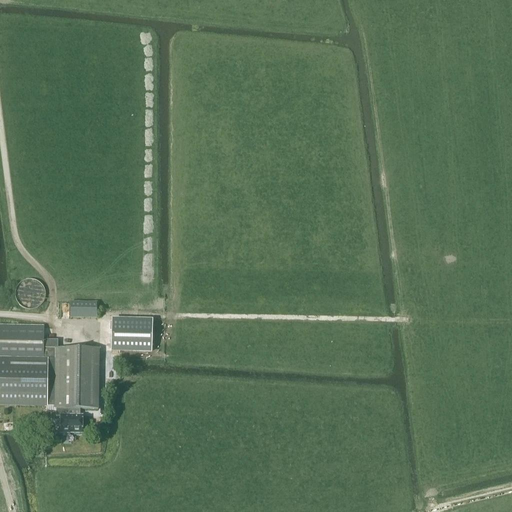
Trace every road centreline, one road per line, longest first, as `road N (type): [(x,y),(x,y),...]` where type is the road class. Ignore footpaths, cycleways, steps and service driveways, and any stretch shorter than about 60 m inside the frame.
road 1 (track): [(0,314),(104,324),(113,314),(407,320)]
road 2 (track): [(52,317),(49,279),(13,230),(0,122)]
